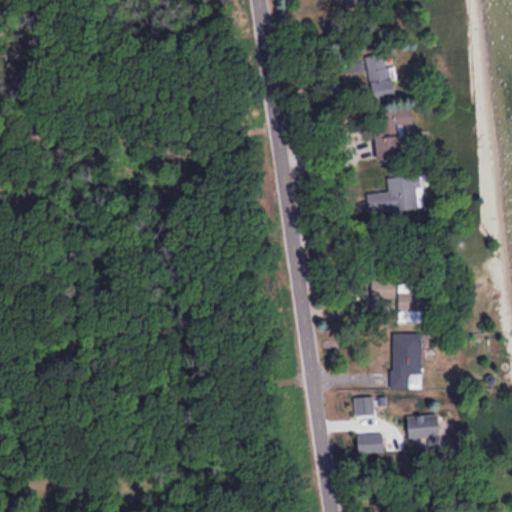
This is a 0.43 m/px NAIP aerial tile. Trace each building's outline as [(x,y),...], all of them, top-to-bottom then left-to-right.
[(364,53),(368,100),(391,98),(387,51),(364,53)] [(409,121),(408,109),(380,112),(381,128),(369,129),(373,158),(396,156),(393,123),(409,121)] [(421,207),(419,173),(385,175),(386,189),(364,191),(366,210),(421,207)] [(366,279),(366,295),(393,295),(393,279),(366,279)] [(418,387),(419,340),(390,340),(389,386),(418,387)] [(434,436),(434,413),(402,413),(402,436),(434,436)]
